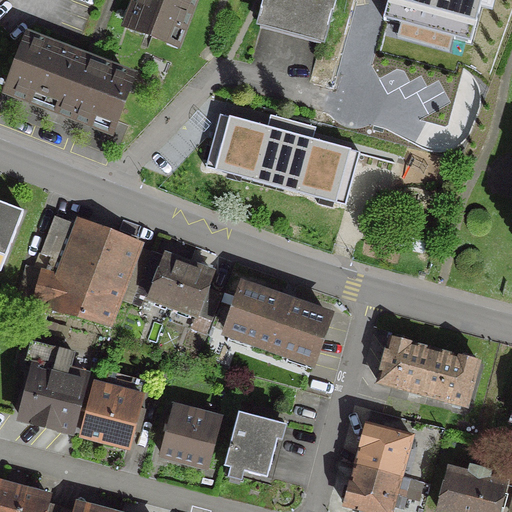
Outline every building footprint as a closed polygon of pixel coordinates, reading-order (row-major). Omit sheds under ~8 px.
[(137,0),(129,23),(144,28),(142,32),(166,42),(171,29),(177,31),(188,0),(137,0)] [(264,0),(259,21),(321,38),(330,0),(264,0)] [(447,49),(459,0),(372,0),(365,26),(447,49)] [(7,90),(109,129),(128,80),(66,57),(65,59),(52,54),(53,52),(26,41),(7,90)] [(202,168),(344,207),(358,154),(309,141),(307,150),(263,138),(265,129),(217,116),(202,168)] [(0,267),(21,213),(0,204),(0,267)] [(141,296),(157,254),(150,252),(150,253),(135,247),(135,246),(79,225),(78,227),(52,218),(38,255),(49,258),(44,272),(43,272),(34,303),(106,323),(115,299),(137,307),(141,296)] [(157,254),(141,296),(171,308),(187,265),(157,254)] [(210,274),(187,265),(171,308),(194,316),(210,274)] [(291,305),(291,303),(278,298),(277,300),(242,287),(225,334),(309,364),(326,317),(291,305)] [(210,322),(220,295),(207,289),(196,317),(210,322)] [(376,383),(420,395),(432,351),(388,339),(376,383)] [(29,343),(24,361),(35,363),(34,370),(33,370),(20,420),(68,433),(69,431),(75,433),(87,391),(80,389),(83,374),(67,370),(71,354),(29,343)] [(476,363),(432,351),(420,395),(464,407),(476,363)] [(87,391),(75,433),(82,434),(81,436),(125,448),(139,396),(123,392),(121,400),(87,391)] [(175,413),(172,412),(160,456),(204,468),(216,424),(182,415),(184,409),(177,408),(175,413)] [(237,414),(222,467),(264,478),(279,425),(237,414)] [(364,425),(353,465),(398,477),(409,437),(364,425)] [(388,511),(398,477),(353,465),(343,506),(365,511),(388,511)] [(494,511),(502,485),(486,481),(488,472),(468,467),(466,476),(448,471),(436,511),(494,511)] [(16,511),(23,491),(0,484),(0,511),(16,511)] [(56,511),(43,508),(46,497),(23,491),(16,511),(56,511)]
